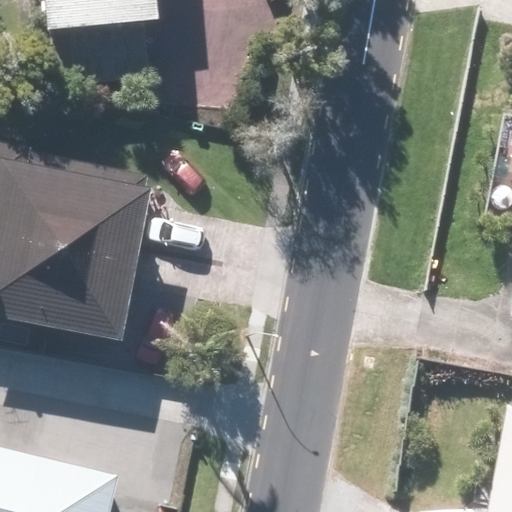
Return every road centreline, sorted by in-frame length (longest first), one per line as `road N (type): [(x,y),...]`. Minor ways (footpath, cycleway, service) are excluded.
road 1 (residential): [(276,511),(370,0)]
road 2 (unknown): [(295,410),(0,354)]
